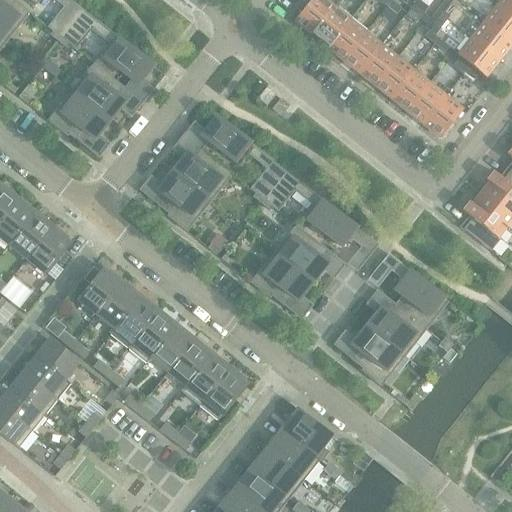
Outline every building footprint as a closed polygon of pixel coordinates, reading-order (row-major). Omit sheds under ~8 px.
[(0,0),(0,35),(2,36),(12,23),(18,28),(30,13),(12,0),(0,0)] [(53,32),(61,39),(83,11),(68,0),(28,0),(36,5),(40,0),(54,0),(63,7),(47,28),(53,32)] [(295,22),(311,35),(332,9),(321,0),(312,0),(310,3),(306,0),(297,11),(295,22)] [(511,0),(503,0),(497,8),(511,19),(511,0)] [(402,10),(390,1),(386,7),(397,16),(402,10)] [(450,6),(442,16),(448,20),(456,11),(450,6)] [(424,15),(413,7),(404,19),(414,27),(424,15)] [(511,19),(497,8),(484,24),(511,45),(511,43),(511,19)] [(311,35),(327,48),(348,21),(332,9),(311,35)] [(152,66),(83,11),(61,39),(70,46),(75,50),(92,30),(109,44),(100,56),(133,83),(140,75),(143,77),(152,66)] [(440,31),(448,20),(442,16),(434,26),(440,31)] [(327,48),(343,60),(364,34),(348,21),(327,48)] [(484,24),(472,39),(498,60),(511,45),(484,24)] [(53,32),(50,36),(58,43),(61,39),(53,32)] [(424,39),(433,46),(438,40),(429,33),(424,39)] [(343,60),(359,73),(380,47),(364,34),(343,60)] [(61,39),(58,43),(67,50),(70,46),(61,39)] [(485,77),(498,60),(472,39),(459,56),(485,77)] [(449,49),(438,40),(433,46),(444,54),(449,49)] [(359,73),(375,86),(396,59),(380,47),(359,73)] [(375,86),(391,99),(412,72),(396,59),(375,86)] [(453,68),(462,76),(466,70),(457,63),(453,68)] [(87,83),(77,96),(108,121),(116,110),(113,108),(120,100),(117,98),(125,89),(93,64),(81,79),(87,83)] [(51,65),(46,72),(57,80),(62,73),(51,65)] [(477,79),(466,70),(462,76),(472,85),(477,79)] [(391,99),(407,111),(428,85),(412,72),(391,99)] [(8,83),(5,87),(13,94),(17,90),(8,83)] [(27,85),(17,97),(26,104),(36,92),(27,85)] [(407,111),(423,124),(444,98),(428,85),(407,111)] [(266,88),(257,99),(264,104),(267,107),(276,96),(266,88)] [(99,132),(108,121),(77,96),(66,110),(61,105),(48,121),(67,137),(68,135),(80,145),(87,136),(90,138),(96,129),(99,132)] [(461,111),(444,98),(423,124),(440,137),(461,111)] [(279,99),(271,110),(280,117),(288,107),(279,99)] [(255,194),(264,201),(286,173),(217,118),(208,130),(211,132),(205,140),(238,167),(248,155),(266,170),(249,190),(255,194)] [(182,163),(173,173),(204,198),(215,185),(220,190),(232,175),(201,150),(193,159),(191,157),(185,165),(182,163)] [(511,173),(510,172),(503,180),(493,173),(486,182),(488,183),(480,194),(511,219),(511,173)] [(194,211),(204,198),(173,173),(165,184),(168,187),(161,195),(163,196),(156,205),(168,215),(167,217),(186,232),(199,216),(194,211)] [(377,246),(286,173),(264,201),(272,208),(278,212),(294,191),(312,206),(302,218),(336,245),(342,237),(349,243),(351,240),(370,255),(377,246)] [(5,193),(0,188),(0,220),(18,198),(7,190),(5,193)] [(255,194),(252,197),(261,204),(264,201),(255,194)] [(508,230),(511,225),(511,219),(480,194),(471,205),(469,203),(462,212),(472,219),(463,230),(490,252),(500,240),(498,239),(506,229),(508,230)] [(28,207),(18,198),(0,220),(0,238),(9,246),(33,215),(26,209),(28,207)] [(264,201),(261,204),(270,211),(272,208),(264,201)] [(41,221),(33,215),(9,246),(27,260),(53,227),(43,218),(41,221)] [(290,245),(279,258),(310,283),(319,272),(316,270),(323,262),(320,260),(327,251),(296,226),(284,241),(290,245)] [(64,235),(53,227),(27,260),(45,275),(54,264),(63,252),(70,244),(62,238),(64,235)] [(211,244),(220,251),(228,241),(217,233),(209,243),(211,244)] [(211,244),(207,249),(216,256),(220,251),(211,244)] [(63,252),(54,264),(60,269),(70,257),(63,252)] [(401,297),(394,305),(426,330),(437,316),(431,312),(442,298),(388,255),(381,264),(400,279),(398,281),(405,287),(399,295),(401,297)] [(224,256),(221,260),(230,267),(233,263),(224,256)] [(302,294),(310,283),(279,258),(269,271),(263,267),(250,283),(270,299),(271,297),(283,307),(290,298),(292,299),(299,291),(302,294)] [(88,274),(83,280),(90,286),(100,274),(93,268),(88,274)] [(78,301),(97,316),(123,282),(113,274),(110,277),(102,270),(100,274),(90,286),(78,301)] [(97,316),(114,330),(139,299),(131,294),(134,291),(123,282),(97,316)] [(18,297),(6,286),(0,293),(12,304),(18,297)] [(110,336),(128,350),(159,311),(148,302),(146,305),(139,299),(114,330),(110,336)] [(0,301),(0,328),(1,329),(14,313),(0,301)] [(414,344),(426,330),(394,305),(387,314),(385,312),(379,320),(376,318),(367,328),(398,353),(409,340),(414,344)] [(146,364),(151,359),(150,358),(174,328),(167,322),(169,319),(159,311),(128,350),(146,364)] [(182,334),(174,328),(150,358),(151,359),(168,373),(194,339),(184,331),(182,334)] [(388,365),(398,353),(367,328),(359,339),(362,341),(355,350),(357,351),(350,360),(362,370),(361,371),(380,387),(394,370),(388,365)] [(57,339),(70,350),(75,342),(63,332),(57,339)] [(205,348),(194,339),(168,373),(185,386),(186,387),(210,356),(203,350),(205,348)] [(444,339),(441,343),(450,350),(453,346),(444,339)] [(49,341),(36,357),(64,380),(78,364),(49,341)] [(88,352),(75,342),(70,350),(82,360),(88,352)] [(441,343),(438,346),(447,353),(450,350),(441,343)] [(181,392),(199,407),(230,368),(220,359),(217,362),(210,356),(186,387),(185,386),(181,392)] [(36,357),(23,373),(57,401),(58,400),(60,397),(70,385),(64,380),(36,357)] [(93,369),(105,378),(111,371),(99,361),(93,369)] [(241,376),(230,368),(199,407),(217,422),(246,385),(238,379),(241,376)] [(124,381),(111,371),(105,378),(118,389),(124,381)] [(23,373),(10,389),(45,417),(57,401),(23,373)] [(0,407),(32,433),(45,417),(10,389),(0,401),(0,407)] [(111,407),(119,397),(112,391),(104,401),(111,407)] [(122,402),(136,413),(142,405),(128,395),(122,402)] [(399,395),(396,399),(405,406),(408,402),(399,395)] [(154,415),(142,405),(136,413),(148,423),(154,415)] [(0,434),(19,449),(32,433),(0,407),(0,434)] [(290,420),(281,431),(313,457),(314,456),(321,447),(327,452),(335,441),(296,409),(288,418),(290,420)] [(93,414),(86,423),(93,429),(101,420),(93,414)] [(85,439),(93,429),(86,423),(78,433),(85,439)] [(159,431),(171,441),(177,434),(165,424),(159,431)] [(270,441),(264,450),(303,481),(320,461),(314,456),(313,457),(281,431),(272,443),(270,441)] [(190,444),(177,434),(171,441),(184,451),(190,444)] [(68,446),(61,455),(68,461),(75,452),(68,446)] [(259,459),(250,471),(288,501),(303,481),(264,450),(257,458),(259,459)] [(60,471),(68,461),(61,455),(53,465),(60,471)] [(329,463),(326,467),(339,477),(342,473),(329,463)] [(335,481),(339,477),(326,467),(323,471),(335,481)] [(239,481),(233,489),(261,511),(278,511),(288,501),(250,471),(241,482),(239,481)] [(342,473),(339,477),(348,485),(352,480),(342,473)] [(228,499),(219,511),(220,511),(261,511),(233,489),(226,498),(228,499)] [(0,509),(9,498),(0,491),(0,509)] [(20,507),(9,498),(0,509),(0,511),(20,511),(17,510),(20,507)] [(310,511),(298,502),(295,506),(301,511),(310,511)]
